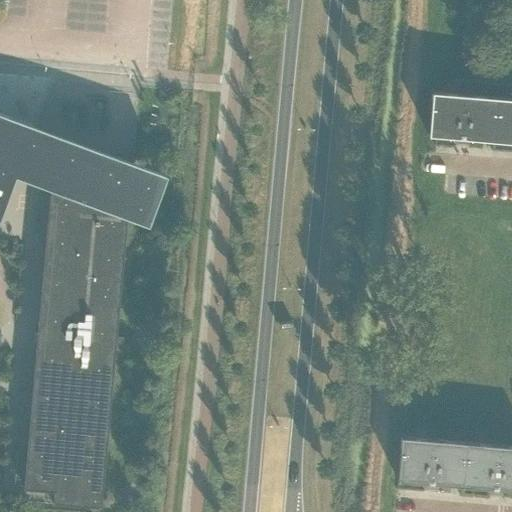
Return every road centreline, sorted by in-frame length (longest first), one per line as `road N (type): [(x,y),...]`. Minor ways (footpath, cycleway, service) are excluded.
road 1 (secondary): [(289,511),(338,0)]
road 2 (secondary): [(294,0),(247,511)]
